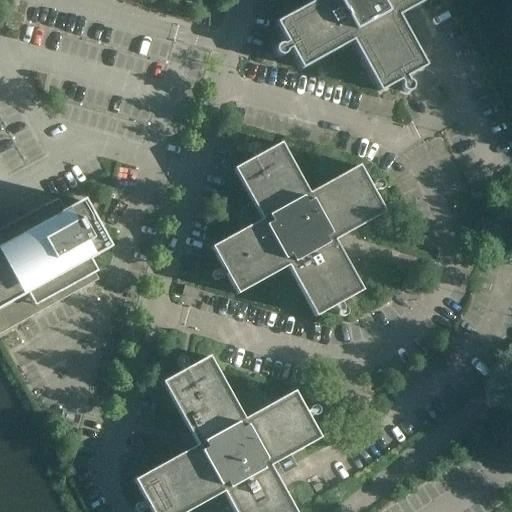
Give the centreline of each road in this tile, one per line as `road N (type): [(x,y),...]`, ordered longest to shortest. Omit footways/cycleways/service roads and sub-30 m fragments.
road 1 (unclassified): [(121,511),(106,472),(220,85)]
road 2 (unclassified): [(401,140),(220,85)]
